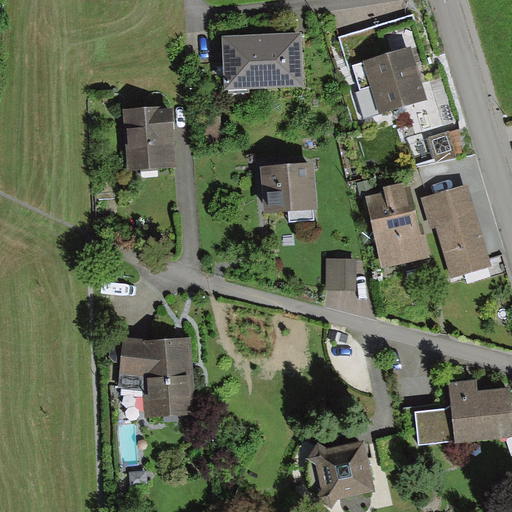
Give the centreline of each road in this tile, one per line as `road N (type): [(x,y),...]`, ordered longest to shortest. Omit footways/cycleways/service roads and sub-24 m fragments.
road 1 (residential): [(445,0),(511,223)]
road 2 (residential): [(340,0),(219,16),(192,0)]
